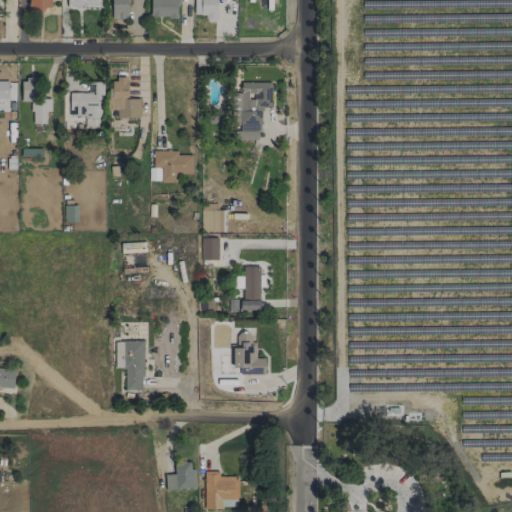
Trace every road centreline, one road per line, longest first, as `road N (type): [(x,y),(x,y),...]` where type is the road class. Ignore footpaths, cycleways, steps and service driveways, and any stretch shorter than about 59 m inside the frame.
road 1 (residential): [(305,0),(303,444)]
road 2 (residential): [(306,50),(0,49)]
road 3 (residential): [(303,421),(0,422)]
